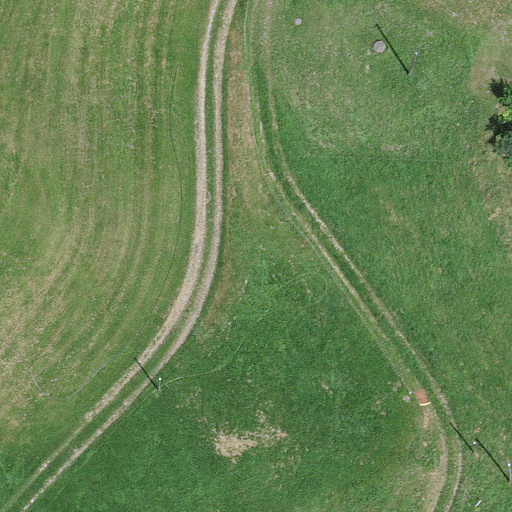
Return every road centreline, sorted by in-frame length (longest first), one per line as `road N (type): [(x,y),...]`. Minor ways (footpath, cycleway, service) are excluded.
road 1 (track): [(16,511),(164,349),(194,302),(206,261),(212,60),(224,0)]
road 2 (track): [(438,511),(452,477),(449,422),(272,154),(261,87),(261,0)]
